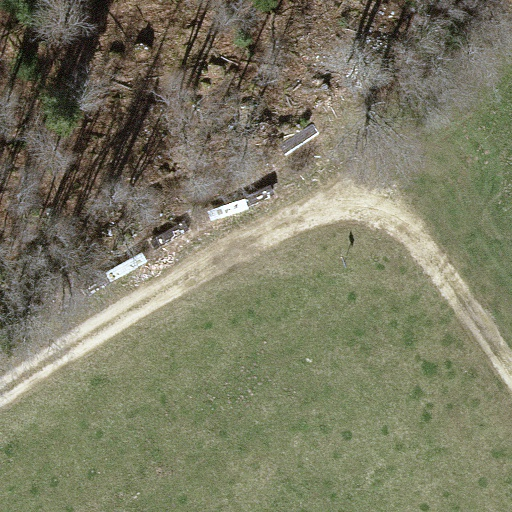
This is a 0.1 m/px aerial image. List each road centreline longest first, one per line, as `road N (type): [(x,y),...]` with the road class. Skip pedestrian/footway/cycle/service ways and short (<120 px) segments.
road 1 (track): [(0,386),(306,208),(511,58)]
road 2 (track): [(317,200),(388,206),(436,246),(511,361)]
